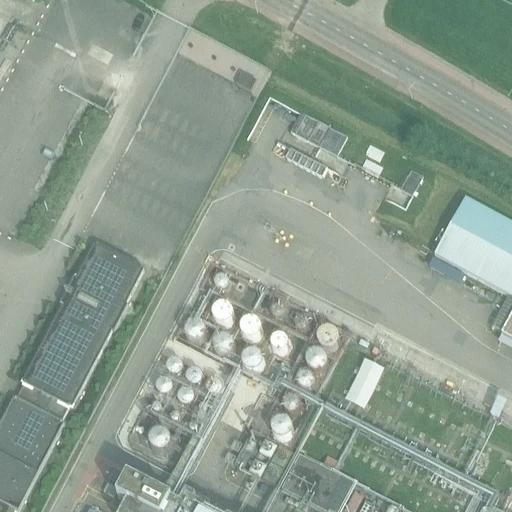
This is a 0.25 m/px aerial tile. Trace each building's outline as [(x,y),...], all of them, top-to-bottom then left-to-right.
[(297,137),(338,158),(348,139),(307,117),(297,137)] [(402,192),(413,198),(414,198),(424,179),(413,173),(402,192)] [(436,258),(507,296),(511,299),(511,226),(467,202),(436,258)] [(25,386),(70,410),(71,409),(73,410),(144,273),(143,272),(144,269),(99,246),(98,248),(95,246),(77,281),(75,279),(70,291),(65,292),(66,296),(61,307),(63,307),(23,384),(25,385),(25,386)] [(511,319),(503,337),(511,341),(511,319)] [(347,343),(328,344),(328,362),(347,361),(347,343)] [(400,377),(375,366),(357,406),(381,417),(400,377)] [(0,503),(16,511),(19,511),(65,426),(15,401),(0,428),(0,503)] [(194,438),(191,421),(171,425),(174,442),(194,438)] [(284,493),(321,511),(341,511),(352,492),(340,485),(342,480),(301,459),(284,493)] [(187,511),(130,482),(120,502),(130,508),(127,511),(187,511)]
